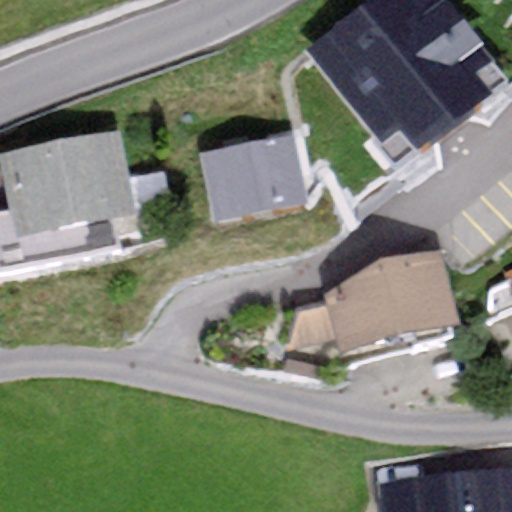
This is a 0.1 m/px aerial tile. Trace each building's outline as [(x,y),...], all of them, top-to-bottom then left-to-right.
[(422,0),(382,0),(304,77),(390,164),(489,67),(422,0)] [(116,131),(0,156),(0,164),(16,238),(134,212),(116,131)] [(293,136),(198,152),(214,220),(306,203),(293,136)] [(381,262),(323,295),(325,302),(337,338),(341,353),(406,336),(408,345),(451,336),(450,326),(459,324),(437,251),(381,262)] [(511,314),(511,295),(507,283),(487,290),(488,323),(511,314)] [(337,338),(325,302),(295,308),(282,351),(337,338)] [(511,511),(511,468),(375,484),(378,511),(511,511)]
